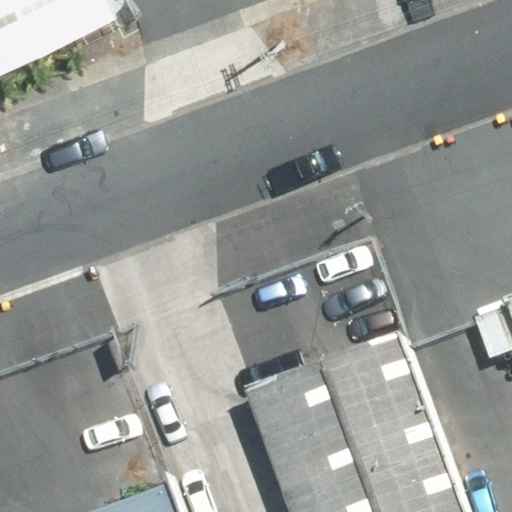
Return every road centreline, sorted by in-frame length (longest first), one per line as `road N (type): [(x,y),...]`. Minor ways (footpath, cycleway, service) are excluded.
road 1 (residential): [(0,222),(511,37)]
road 2 (unknown): [(129,175),(257,511)]
